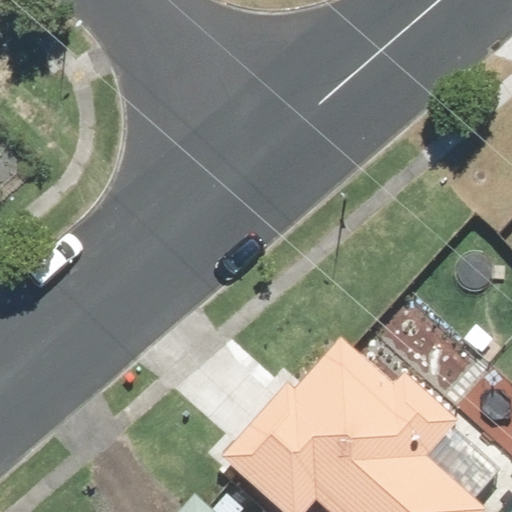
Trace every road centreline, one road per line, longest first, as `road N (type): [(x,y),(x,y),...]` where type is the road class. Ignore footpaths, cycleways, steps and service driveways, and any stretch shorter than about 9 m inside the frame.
road 1 (residential): [(275,139),(0,381)]
road 2 (residential): [(440,0),(275,139)]
road 3 (residential): [(275,139),(120,0)]
